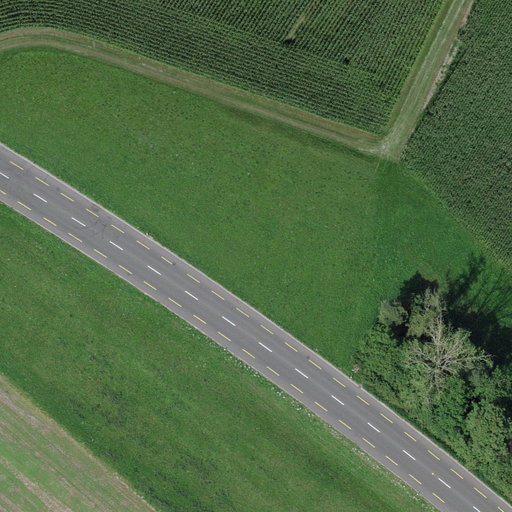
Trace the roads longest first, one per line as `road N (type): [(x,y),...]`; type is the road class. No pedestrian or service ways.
road 1 (primary): [(477,511),(219,316),(0,172)]
road 2 (track): [(0,58),(40,43),(388,153),(462,0)]
road 3 (track): [(388,153),(511,282)]
